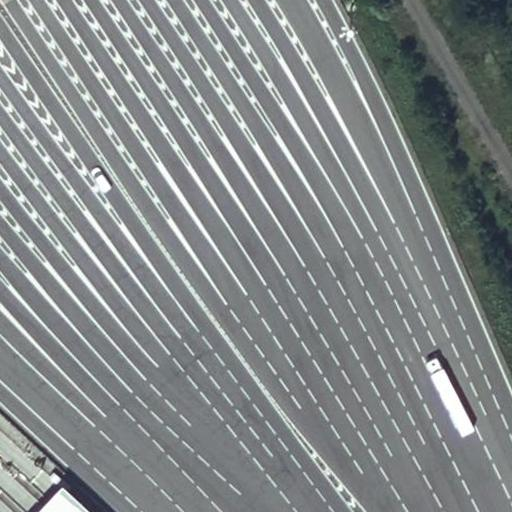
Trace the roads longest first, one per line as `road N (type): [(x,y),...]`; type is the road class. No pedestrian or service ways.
road 1 (motorway): [(462,511),(299,226),(153,0)]
road 2 (motorway): [(236,511),(0,253)]
